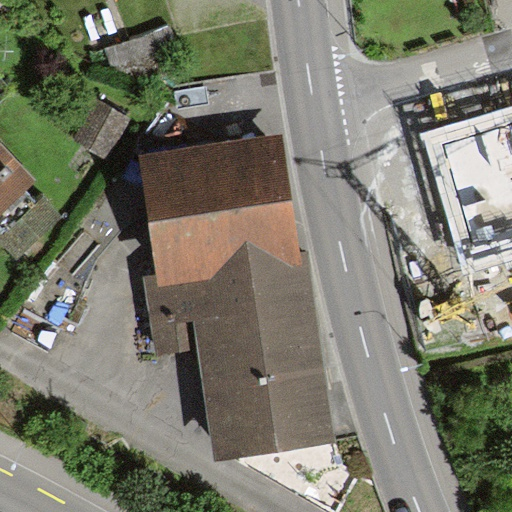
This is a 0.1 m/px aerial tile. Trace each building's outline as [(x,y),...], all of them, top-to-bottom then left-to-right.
[(96,99),(74,139),(110,158),(132,119),(96,99)] [(511,116),(480,126),(435,140),(472,261),(511,249),(511,116)] [(132,153),(149,284),(295,266),(278,134),(132,153)] [(0,140),(0,216),(38,181),(0,140)] [(45,196),(0,237),(0,241),(17,259),(63,216),(45,196)] [(295,266),(149,284),(157,348),(195,343),(210,456),(318,443),(295,266)]
